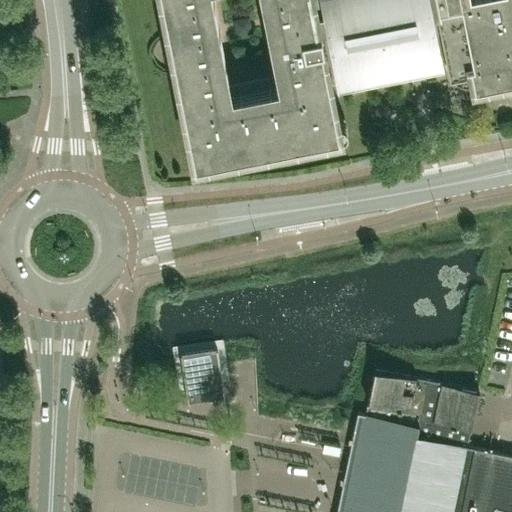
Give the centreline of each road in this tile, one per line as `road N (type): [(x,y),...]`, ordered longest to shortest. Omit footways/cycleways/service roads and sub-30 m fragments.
road 1 (tertiary): [(511,159),(292,203),(110,225)]
road 2 (tertiary): [(112,250),(511,176)]
road 3 (tertiary): [(46,292),(42,511)]
road 4 (tertiary): [(58,511),(72,293)]
road 5 (tertiary): [(75,192),(63,0)]
road 6 (tertiary): [(48,0),(56,190)]
